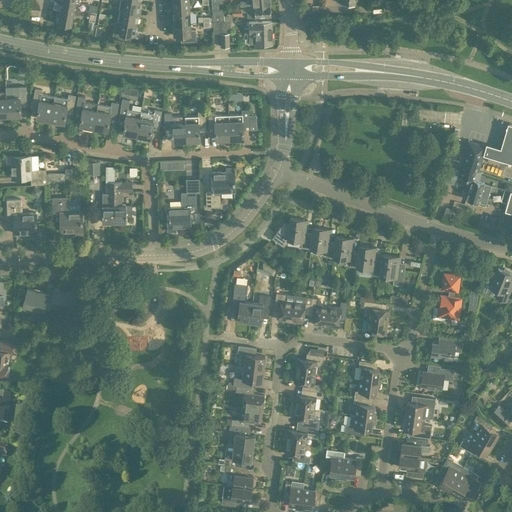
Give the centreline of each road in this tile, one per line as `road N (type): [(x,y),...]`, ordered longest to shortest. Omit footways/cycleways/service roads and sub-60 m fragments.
road 1 (residential): [(438,230),(277,171)]
road 2 (secondary): [(168,65),(0,40)]
road 3 (residential): [(282,346),(267,455),(269,511)]
road 4 (residential): [(152,255),(214,242),(240,223),(277,171)]
road 5 (residential): [(0,260),(152,255)]
road 6 (residential): [(0,138),(62,140),(143,162)]
road 7 (residential): [(383,493),(401,351)]
road 8 (residential): [(401,351),(438,230)]
road 9 (residential): [(401,351),(303,336),(282,346)]
road 10 (secondary): [(168,65),(289,75)]
road 11 (secondary): [(289,62),(168,65)]
